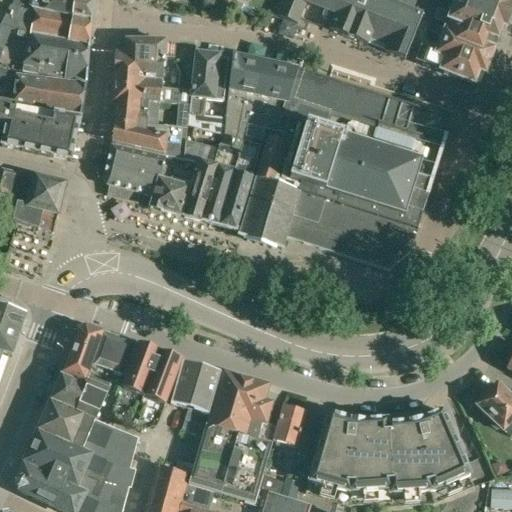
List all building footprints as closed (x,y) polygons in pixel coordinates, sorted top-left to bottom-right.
[(18,31),(18,32),(30,34),(87,45),(92,25),(90,24),(93,1),(92,0),(26,0),(23,10),(19,8),(12,6),(0,26),(0,29),(11,31),(12,29),(18,31)] [(13,0),(12,6),(19,8),(22,0),(13,0)] [(297,25),(299,20),(305,5),(333,17),(328,31),(367,46),(369,40),(386,46),(384,53),(404,61),(427,0),(282,0),(271,13),(272,14),(297,25)] [(511,0),(456,0),(451,15),(499,33),(501,29),(504,31),(511,10),(511,8),(511,7),(511,0)] [(473,85),(478,87),(483,75),(484,75),(492,52),(489,50),(493,41),(496,42),(499,33),(451,15),(435,55),(421,50),(417,62),(431,68),(430,69),(440,73),(473,85)] [(0,43),(5,44),(11,31),(0,29),(0,43)] [(25,48),(87,61),(88,48),(66,43),(86,48),(87,45),(30,34),(18,32),(16,36),(27,39),(25,48)] [(188,129),(190,120),(176,118),(175,128),(167,128),(158,126),(158,107),(159,106),(161,82),(160,82),(163,59),(174,60),(175,45),(165,44),(165,42),(125,42),(125,50),(114,49),(110,107),(113,107),(112,146),(164,158),(184,161),(186,144),(188,129)] [(21,71),(86,82),(87,61),(25,48),(21,71)] [(228,58),(196,55),(190,120),(188,129),(224,139),(226,120),(205,118),(207,101),(224,102),(228,58)] [(283,120),(298,73),(232,59),(225,139),(251,145),(252,141),(262,144),(266,132),(278,134),(283,120)] [(285,239),(387,271),(409,254),(416,229),(299,192),(301,185),(419,223),(451,122),(298,73),(283,120),(285,121),(277,142),(268,139),(255,180),(237,238),(245,241),(244,242),(275,252),(276,251),(281,252),(285,239)] [(15,76),(10,104),(26,107),(80,117),(85,84),(15,76)] [(0,118),(6,120),(0,147),(71,162),(80,117),(26,107),(10,104),(0,102),(0,118)] [(257,160),(260,148),(251,145),(225,139),(224,139),(219,153),(186,144),(184,161),(183,163),(199,167),(184,218),(235,233),(251,180),(243,178),(248,157),(257,160)] [(164,159),(112,146),(111,146),(102,180),(106,186),(153,197),(157,185),(168,188),(169,183),(188,189),(193,175),(162,166),(164,159)] [(38,230),(53,235),(57,220),(65,186),(24,176),(24,175),(0,169),(0,171),(0,202),(17,204),(12,223),(38,229),(38,230)] [(182,217),(188,189),(169,183),(168,188),(157,185),(153,197),(150,209),(182,217)] [(79,238),(84,209),(73,207),(69,236),(79,238)] [(0,354),(1,355),(11,359),(25,319),(0,310),(0,354)] [(76,332),(61,375),(84,383),(87,376),(89,376),(118,385),(122,379),(134,346),(101,334),(101,335),(84,328),(76,332)] [(137,347),(124,385),(122,390),(144,397),(158,354),(137,347)] [(180,362),(158,354),(144,397),(165,405),(172,385),(180,362)] [(187,411),(207,417),(220,374),(181,362),(173,387),(174,387),(169,406),(187,411)] [(60,379),(49,404),(94,422),(107,393),(86,383),(89,376),(87,376),(84,383),(61,375),(60,379)] [(190,479),(188,488),(213,496),(214,492),(243,501),(242,504),(253,507),(258,492),(262,478),(272,443),(276,430),(264,426),(270,406),(262,404),(266,389),(223,376),(207,428),(205,427),(202,439),(190,479)] [(478,400),(479,405),(476,408),(491,421),(490,427),(495,432),(500,431),(502,432),(503,431),(510,438),(511,436),(511,401),(497,387),(487,396),(483,395),(478,400)] [(36,433),(129,471),(137,441),(94,422),(49,404),(36,433)] [(282,409),(276,430),(272,443),(286,447),(285,451),(293,454),(294,450),(295,450),(305,416),(282,409)] [(207,417),(187,411),(184,421),(204,427),(207,417)] [(385,427),(388,493),(388,497),(403,496),(402,494),(416,493),(416,495),(430,494),(442,489),(442,487),(455,482),(455,483),(469,477),(441,413),(417,423),(409,425),(385,427)] [(375,493),(388,493),(385,427),(385,423),(359,424),(352,424),(326,416),(308,484),(321,488),(322,486),(335,490),(335,492),(348,495),(361,494),(361,493),(375,492),(375,493)] [(204,427),(184,421),(180,432),(202,439),(205,427),(204,427)] [(95,500),(123,511),(128,490),(124,489),(129,471),(36,433),(21,465),(95,500)] [(495,478),(507,473),(504,466),(497,464),(490,467),(495,478)] [(122,511),(123,511),(95,500),(21,465),(13,481),(19,494),(56,511),(122,511)] [(178,511),(185,488),(188,488),(190,479),(155,469),(143,511),(178,511)] [(258,492),(278,499),(282,485),(262,478),(258,492)] [(285,481),(281,497),(294,500),(298,485),(285,481)] [(208,511),(213,496),(188,488),(185,488),(178,511),(208,511)] [(251,511),(312,511),(313,510),(294,504),(278,499),(258,492),(253,507),(251,511)] [(491,511),(511,511),(511,494),(492,493),(491,511)]
